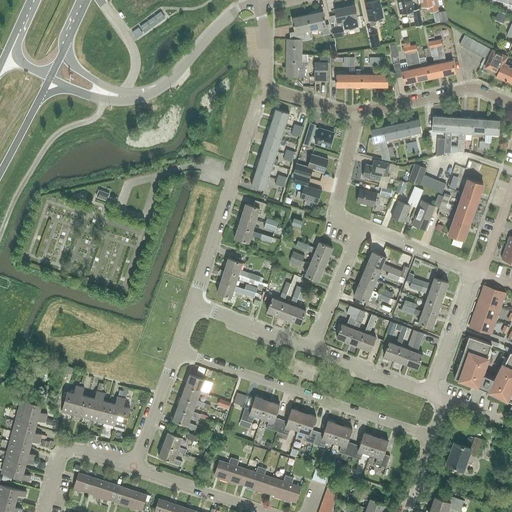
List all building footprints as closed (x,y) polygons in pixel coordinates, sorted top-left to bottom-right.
[(383,17),(379,0),(377,0),(365,3),(369,20),(371,26),(376,25),(375,19),(383,17)] [(411,0),(397,0),(400,14),(408,12),(409,18),(415,17),(417,26),(422,25),(419,10),(414,11),(411,0)] [(421,0),(423,7),(429,5),(431,12),(438,11),(436,1),(435,0),(421,0)] [(336,15),(330,17),(333,28),(332,28),(335,38),(344,36),(342,26),(345,26),(345,29),(358,26),(357,19),(355,5),(335,9),(336,15)] [(446,11),(438,12),(440,22),(448,20),(446,11)] [(323,12),(308,15),(311,30),(318,28),(319,31),(322,30),(323,35),(331,33),(329,24),(326,25),(323,12)] [(507,15),(499,12),(495,21),(503,24),(507,15)] [(311,30),(308,15),(292,18),(295,31),(290,32),(290,39),(302,39),(302,40),(305,40),(303,31),(311,30)] [(378,34),(369,35),(372,47),(380,45),(378,34)] [(460,44),(465,47),(470,38),(465,35),(460,44)] [(470,38),(465,47),(470,50),(475,41),(470,38)] [(302,39),(290,39),(287,39),(286,77),(290,77),(290,81),(296,81),(296,77),(301,77),(301,67),(302,67),(302,40),(302,39)] [(438,55),(442,75),(455,72),(453,60),(446,62),(441,39),(435,41),(436,47),(438,55)] [(480,43),(475,41),(470,50),(475,53),(480,43)] [(397,78),(403,77),(405,83),(417,81),(413,60),(412,56),(411,52),(410,43),(403,44),(404,48),(405,54),(409,70),(402,71),(400,62),(393,64),(397,78)] [(485,46),(480,43),(475,53),(480,56),(485,46)] [(399,56),(397,44),(390,45),(392,57),(399,56)] [(490,49),(485,46),(480,56),(485,59),(490,49)] [(508,57),(505,56),(505,55),(492,50),(489,58),(485,68),(497,74),(496,77),(506,81),(506,80),(511,83),(511,82),(511,68),(508,67),(509,66),(505,64),(508,57)] [(412,56),(413,60),(417,81),(430,78),(427,66),(421,67),(417,51),(411,52),(412,56)] [(430,78),(442,75),(438,55),(433,56),(434,61),(436,61),(436,64),(427,66),(430,78)] [(354,58),(349,58),(349,66),(349,74),(349,87),(362,87),(362,74),(354,74),(354,58)] [(315,62),(315,80),(328,81),(328,63),(315,62)] [(336,87),(349,87),(349,74),(336,74),(336,87)] [(362,87),(375,87),(375,74),(362,74),(362,87)] [(375,74),(375,87),(388,87),(388,74),(375,74)] [(276,109),(272,122),(285,126),(290,113),(276,109)] [(445,131),(446,117),(433,116),(432,130),(445,131)] [(445,139),(444,152),(451,152),(452,132),(459,132),(460,118),(446,117),(445,131),(446,131),(445,139)] [(472,133),(473,119),(460,118),(459,132),(458,151),(464,151),(465,134),(472,134),(472,133)] [(407,122),(410,135),(422,132),(419,119),(407,122)] [(486,134),(487,119),(473,119),(472,133),(486,134)] [(487,119),(486,134),(492,134),(499,135),(500,120),(487,119)] [(272,122),(268,135),(281,139),(285,126),(272,122)] [(395,124),(398,137),(410,135),(407,122),(395,124)] [(316,125),(310,123),(304,144),(309,145),(313,134),(317,136),(315,143),(330,147),(334,133),(320,128),(320,129),(315,127),(316,125)] [(291,134),(300,136),(303,126),(295,124),(291,134)] [(383,127),(386,140),(398,137),(395,124),(383,127)] [(389,156),(388,147),(387,147),(386,140),(383,127),(371,129),(374,142),(379,141),(383,159),(391,161),(389,156)] [(268,135),(264,147),(277,152),(281,139),(268,135)] [(444,154),(444,152),(445,139),(437,138),(436,156),(444,154)] [(264,147),(260,160),(273,164),(277,165),(279,160),(275,159),(277,152),(264,147)] [(295,152),(286,149),(283,159),(291,162),(295,152)] [(324,172),(328,159),(312,154),(308,167),(297,163),(294,172),(310,177),(313,169),(324,172)] [(260,160),(255,173),(269,177),(273,164),(260,160)] [(366,164),(363,178),(380,181),(381,182),(382,175),(387,176),(390,163),(378,161),(377,166),(366,164)] [(427,168),(416,164),(409,180),(420,185),(424,175),(427,168)] [(269,177),(255,173),(251,186),(265,190),(269,177)] [(317,203),(321,190),(307,186),(310,178),(296,174),(294,182),(304,185),(302,193),(298,192),(297,197),(301,198),(317,203)] [(283,187),(286,177),(278,175),(275,184),(283,187)] [(420,185),(426,187),(430,177),(424,175),(420,185)] [(459,178),(452,175),(449,187),(455,189),(459,178)] [(431,189),(435,179),(430,177),(426,187),(431,189)] [(441,181),(435,179),(431,189),(437,191),(441,181)] [(468,179),(463,193),(478,198),(483,184),(468,179)] [(446,184),(441,181),(437,191),(442,194),(446,184)] [(406,184),(401,182),(397,192),(402,194),(406,184)] [(415,186),(407,204),(411,206),(416,208),(424,190),(415,186)] [(392,190),(387,189),(381,188),(380,194),(391,196),(392,190)] [(377,193),(360,189),(357,202),(374,206),(377,193)] [(107,201),(110,194),(99,190),(96,197),(107,201)] [(444,196),(442,201),(448,203),(451,195),(445,193),(444,196)] [(478,198),(463,193),(458,207),(473,212),(478,198)] [(422,201),(412,225),(425,230),(429,222),(428,221),(434,206),(440,208),(442,201),(444,196),(438,194),(434,205),(422,201)] [(256,220),(261,222),(262,217),(257,216),(260,209),(263,210),(265,203),(255,200),(253,206),(246,204),(242,215),(256,220)] [(407,204),(398,200),(392,216),(405,222),(411,206),(407,204)] [(473,212),(458,207),(454,221),(469,226),(473,212)] [(253,231),(256,220),(242,215),(238,226),(253,231)] [(266,223),(277,226),(279,222),(267,218),(266,223)] [(303,221),(294,218),(292,224),(301,227),(303,221)] [(469,226),(454,221),(449,235),(464,240),(469,226)] [(276,231),(277,226),(266,223),(264,228),(276,231)] [(273,238),(253,231),(238,226),(235,238),(249,243),(251,236),(260,239),(272,242),(273,238)] [(307,250),(309,245),(298,241),(296,246),(307,250)] [(314,253),(328,259),(333,248),(319,242),(314,253)] [(511,250),(505,248),(500,259),(511,263),(511,250)] [(389,272),(400,276),(402,271),(391,267),(383,264),(386,257),(372,251),(368,263),(381,269),(389,272)] [(291,256),(302,261),(304,256),(293,252),(291,256)] [(310,264),(323,270),(328,259),(314,253),(310,264)] [(300,265),(302,261),(291,256),(289,261),(300,265)] [(224,270),(238,275),(241,276),(239,280),(258,286),(261,276),(250,273),(240,270),(242,263),(228,258),(224,270)] [(274,263),(266,261),(263,269),(271,272),(274,263)] [(368,263),(363,273),(377,279),(381,269),(368,263)] [(319,281),(323,270),(310,264),(305,275),(319,281)] [(405,277),(409,268),(404,266),(400,275),(405,277)] [(224,270),(221,281),(235,286),(238,275),(224,270)] [(398,281),(400,276),(389,272),(387,276),(398,281)] [(363,273),(358,284),(372,290),(377,279),(363,273)] [(413,277),(411,282),(444,294),(448,282),(434,277),(432,284),(424,281),(413,277)] [(254,297),(256,292),(245,289),(244,289),(235,286),(221,281),(217,293),(231,297),(233,290),(243,293),(254,297)] [(278,316),(284,302),(291,283),(286,281),(279,300),(272,297),(267,311),(278,316)] [(298,299),(302,288),(304,283),(299,282),(297,286),(293,297),(290,304),(284,302),(278,316),(289,320),(296,306),(298,299)] [(444,294),(411,282),(410,287),(421,291),(429,293),(426,300),(440,305),(444,294)] [(245,289),(256,292),(257,288),(246,284),(245,289)] [(389,303),(391,298),(380,293),(372,290),(358,284),(354,296),(367,301),(370,295),(378,298),(389,303)] [(505,294),(483,286),(479,299),(501,307),(505,294)] [(307,289),(302,288),(298,299),(302,300),(307,289)] [(380,293),(391,298),(393,293),(381,289),(380,293)] [(259,306),(263,295),(257,293),(253,304),(259,306)] [(501,307),(479,299),(474,312),(496,320),(501,307)] [(403,305),(415,309),(416,304),(405,300),(403,305)] [(436,316),(440,305),(426,300),(422,311),(436,316)] [(413,313),(415,309),(403,305),(402,309),(413,313)] [(306,310),(296,306),(289,320),(301,324),(306,310)] [(361,322),(365,311),(361,310),(356,321),(361,322)] [(432,328),(436,316),(422,311),(418,323),(432,328)] [(496,320),(474,312),(469,325),(491,333),(496,320)] [(372,314),(364,332),(359,346),(370,351),(376,337),(369,334),(372,327),(376,315),(372,314)] [(348,342),(359,346),(364,332),(358,330),(361,322),(356,321),(353,328),(348,342)] [(392,335),(397,323),(391,321),(387,333),(392,335)] [(348,342),(353,328),(342,324),(337,338),(348,342)] [(395,360),(401,346),(403,339),(408,327),(403,326),(399,337),(396,344),(389,342),(384,356),(395,360)] [(407,349),(401,346),(395,360),(406,364),(419,332),(414,330),(407,349)] [(424,333),(419,332),(406,364),(418,368),(423,355),(416,352),(424,333)] [(462,357),(454,378),(472,384),(477,386),(490,392),(511,403),(511,402),(511,349),(506,346),(505,349),(510,352),(504,365),(497,378),(481,373),(484,365),(492,344),(498,346),(499,343),(490,340),(488,343),(469,336),(462,357)] [(54,368),(43,365),(40,374),(51,377),(54,368)] [(65,365),(63,372),(73,375),(75,368),(65,365)] [(200,391),(200,393),(207,396),(209,392),(201,389),(205,380),(190,374),(185,385),(200,391)] [(62,411),(73,414),(80,386),(76,385),(74,393),(67,391),(62,411)] [(196,402),(195,404),(203,407),(205,403),(197,400),(200,393),(200,391),(185,385),(181,397),(196,402)] [(73,414),(83,416),(88,397),(82,395),(84,387),(80,386),(73,414)] [(83,416),(93,419),(101,392),(97,391),(95,398),(88,397),(83,416)] [(93,419),(104,422),(109,402),(103,401),(105,393),(101,392),(93,419)] [(234,403),(243,406),(246,396),(237,393),(234,403)] [(104,422),(114,425),(122,397),(118,396),(117,396),(115,404),(109,402),(104,422)] [(245,407),(241,419),(252,423),(254,415),(262,418),(268,400),(255,396),(251,409),(245,407)] [(122,397),(114,425),(125,428),(130,408),(124,406),(126,398),(122,397)] [(181,397),(177,408),(192,414),(191,416),(199,419),(200,417),(200,416),(201,414),(193,411),(195,404),(196,402),(181,397)] [(19,411),(46,418),(47,414),(40,412),(41,405),(22,400),(19,411)] [(224,400),(222,406),(228,408),(231,402),(224,400)] [(268,400),(262,418),(269,420),(266,428),(277,431),(281,419),(275,417),(280,404),(268,400)] [(192,414),(177,408),(173,420),(187,425),(187,427),(195,430),(197,425),(189,422),(191,416),(192,414)] [(281,419),(277,431),(288,435),(291,427),(298,430),(304,413),(291,408),(287,421),(281,419)] [(16,421),(36,426),(38,420),(45,422),(46,418),(19,411),(16,421)] [(298,430),(295,437),(303,440),(313,443),(318,431),(312,430),(316,417),(304,413),(298,430)] [(13,431),(41,439),(41,438),(42,434),(34,432),(36,426),(16,421),(13,431)] [(318,431),(313,443),(324,447),(327,439),(334,442),(340,425),(328,421),(323,433),(318,431)] [(340,425),(334,442),(341,444),(339,452),(342,453),(340,458),(346,461),(348,455),(350,456),(354,444),(348,442),(352,429),(340,425)] [(11,442),(30,447),(32,441),(40,443),(41,439),(13,431),(11,442)] [(168,432),(163,444),(178,449),(177,451),(185,454),(187,450),(179,447),(183,437),(168,432)] [(198,437),(188,433),(186,439),(196,442),(198,437)] [(354,444),(350,456),(360,459),(363,452),(370,454),(376,437),(364,433),(360,446),(354,444)] [(376,437),(370,454),(378,457),(375,464),(386,468),(390,456),(384,454),(388,441),(376,437)] [(482,439),(475,437),(471,448),(454,442),(446,465),(463,471),(470,453),(476,455),(482,439)] [(42,439),(40,445),(49,447),(51,442),(44,440),(42,439)] [(8,452),(35,459),(36,455),(29,453),(30,447),(11,442),(8,452)] [(178,449),(163,444),(159,456),(173,461),(172,463),(181,466),(182,461),(175,458),(177,451),(178,449)] [(5,462),(25,468),(27,461),(34,463),(35,459),(8,452),(5,462)] [(220,479),(227,481),(235,458),(231,457),(229,463),(219,460),(214,475),(220,477),(220,479)] [(236,482),(242,484),(246,469),(237,466),(239,460),(235,458),(227,481),(235,484),(236,482)] [(23,474),(25,468),(5,462),(2,473),(4,473),(12,476),(30,480),(31,476),(23,474)] [(247,487),(255,490),(262,467),(258,466),(256,472),(246,469),(242,484),(248,486),(247,487)] [(263,491),(269,493),(274,478),(264,475),(266,469),(262,467),(255,490),(262,493),(263,491)] [(318,482),(322,471),(316,469),(312,480),(318,482)] [(329,473),(322,471),(318,482),(325,484),(329,473)] [(87,492),(92,477),(79,472),(73,489),(81,492),(81,491),(87,492)] [(4,473),(2,479),(11,482),(12,476),(4,473)] [(274,496),(282,499),(289,476),(285,475),(283,481),(274,478),(269,493),(275,495),(274,496)] [(289,476),(282,499),(290,501),(290,500),(296,502),(301,487),(292,484),(293,478),(289,476)] [(101,498),(106,481),(92,477),(87,492),(93,494),(93,495),(101,498)] [(115,501),(120,486),(106,481),(101,498),(108,501),(109,499),(115,501)] [(0,495),(16,500),(18,494),(25,496),(27,492),(0,484),(0,495)] [(128,507),(133,490),(120,486),(115,501),(120,503),(120,504),(128,507)] [(327,487),(325,493),(337,497),(338,491),(327,487)] [(147,495),(133,490),(128,507),(136,509),(136,508),(142,510),(147,495)] [(325,493),(323,499),(335,503),(337,497),(325,493)] [(358,507),(371,511),(382,511),(385,504),(370,499),(371,497),(363,494),(361,499),(369,501),(366,508),(359,505),(358,507)] [(0,506),(19,511),(21,511),(22,509),(15,507),(16,500),(0,495),(0,506)] [(435,497),(430,509),(439,511),(447,511),(449,507),(460,511),(464,501),(451,496),(449,502),(435,497)] [(169,511),(172,503),(159,499),(154,511),(169,511)] [(323,499),(321,504),(333,508),(335,503),(323,499)] [(184,511),(186,508),(172,503),(169,511),(184,511)]
